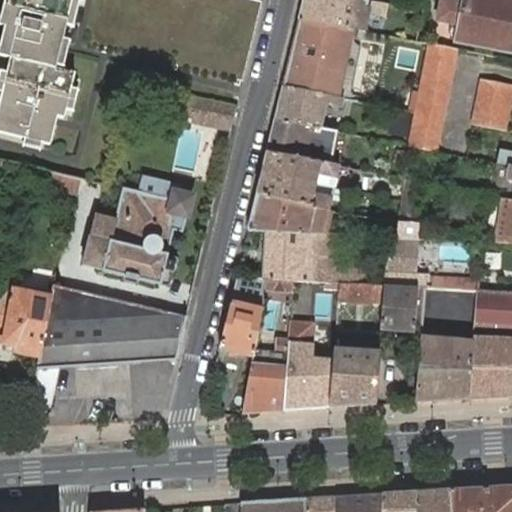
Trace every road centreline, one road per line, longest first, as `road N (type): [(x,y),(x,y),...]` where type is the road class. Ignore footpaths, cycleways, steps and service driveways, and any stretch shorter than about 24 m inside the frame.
road 1 (residential): [(287,0),(178,416),(179,463)]
road 2 (secondary): [(511,442),(179,463)]
